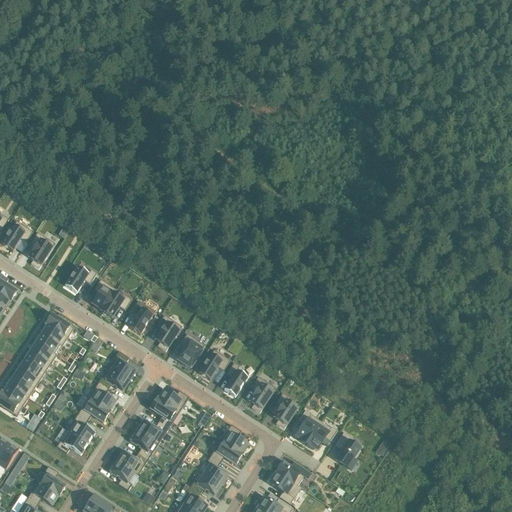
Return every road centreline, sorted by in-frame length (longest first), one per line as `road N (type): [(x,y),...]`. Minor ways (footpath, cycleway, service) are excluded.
road 1 (unknown): [(21,0),(77,56),(511,362)]
road 2 (track): [(475,448),(0,140)]
road 3 (residential): [(160,367),(0,262)]
road 4 (residential): [(65,511),(160,367)]
road 5 (residential): [(274,441),(160,367)]
